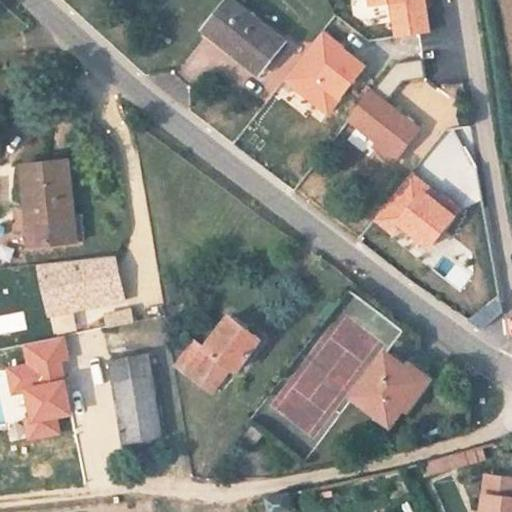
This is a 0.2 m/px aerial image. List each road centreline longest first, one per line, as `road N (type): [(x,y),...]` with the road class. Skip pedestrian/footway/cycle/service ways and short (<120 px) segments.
road 1 (tertiary): [(511,372),(341,255),(29,0)]
road 2 (unclassified): [(511,283),(467,0)]
